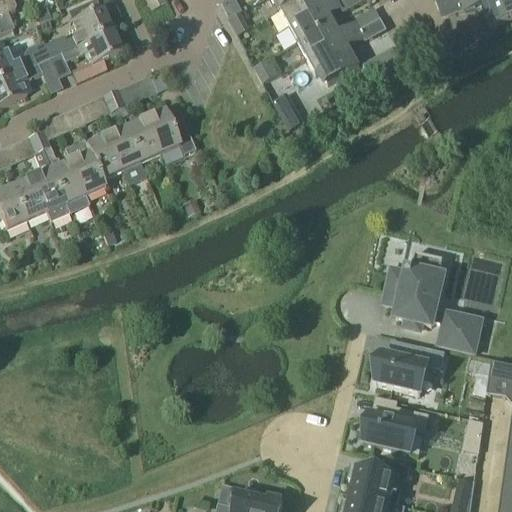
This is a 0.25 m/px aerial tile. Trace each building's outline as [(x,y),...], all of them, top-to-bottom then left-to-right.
[(9,0),(0,0),(0,6),(5,18),(12,15),(14,10),(9,0)] [(166,6),(163,0),(152,0),(158,10),(166,6)] [(270,0),(279,16),(307,0),(270,0)] [(287,31),(345,0),(327,0),(320,4),(317,0),(307,0),(279,16),(287,31)] [(296,48),(333,28),(329,20),(340,14),(342,17),(368,3),(366,0),(345,0),(287,31),(296,48)] [(437,15),(438,15),(479,0),(436,0),(433,1),(437,15)] [(511,0),(479,0),(438,15),(444,31),(450,29),(447,21),(481,9),(489,34),(511,25),(511,0)] [(19,19),(28,37),(59,22),(53,11),(38,18),(35,11),(19,19)] [(48,64),(59,58),(110,36),(100,13),(81,22),(77,12),(66,17),(70,27),(75,40),(63,45),(61,40),(41,49),(48,64)] [(296,48),(304,63),(361,33),(379,23),(373,13),(354,24),(355,26),(337,36),(333,28),(296,48)] [(346,51),(364,42),(366,45),(385,35),(379,23),(361,33),(304,63),(314,81),(320,78),(326,89),(357,72),(346,51)] [(110,36),(59,58),(63,67),(83,58),(90,71),(120,58),(110,36)] [(440,46),(445,68),(460,64),(455,43),(440,46)] [(44,55),(26,63),(10,70),(4,57),(6,56),(1,46),(0,45),(0,85),(36,70),(48,65),(47,64),(44,55)] [(393,76),(383,58),(362,70),(371,88),(372,89),(393,77),(393,76)] [(18,89),(40,79),(36,70),(0,85),(0,112),(24,102),(18,89)] [(140,85),(147,102),(155,98),(148,81),(140,85)] [(108,99),(116,116),(123,112),(116,95),(108,99)] [(108,99),(100,102),(108,119),(116,116),(108,99)] [(77,112),(68,116),(76,133),(84,129),(77,112)] [(69,136),(76,133),(68,116),(61,119),(69,136)] [(143,126),(158,160),(178,151),(182,161),(194,156),(176,116),(165,121),(163,117),(143,126)] [(139,168),(158,160),(143,126),(124,134),(139,168)] [(120,177),(139,168),(124,134),(105,143),(120,177)] [(41,137),(33,140),(41,157),(42,160),(41,161),(67,219),(87,211),(83,202),(68,167),(57,172),(50,157),(49,157),(41,137)] [(25,144),(33,161),(41,157),(33,140),(25,144)] [(99,186),(100,186),(120,177),(105,143),(84,152),(99,186)] [(84,152),(81,147),(62,155),(68,167),(83,202),(103,193),(100,186),(99,186),(84,152)] [(2,154),(0,154),(0,172),(1,175),(10,171),(2,154)] [(41,179),(29,184),(44,219),(48,227),(67,219),(41,161),(42,160),(41,157),(33,161),(41,179)] [(25,227),(44,219),(29,184),(9,193),(25,227)] [(0,226),(4,236),(25,227),(9,193),(0,197),(0,226)] [(372,234),(368,253),(381,256),(385,237),(372,234)] [(437,281),(441,265),(413,259),(409,275),(405,274),(404,279),(390,276),(383,309),(397,312),(394,324),(430,332),(431,327),(442,330),(437,352),(473,360),(480,326),(434,316),(441,282),(437,281)] [(377,366),(373,383),(376,384),(375,391),(418,401),(425,371),(439,375),(442,360),(413,353),(410,366),(386,361),(382,360),(380,367),(377,366)] [(504,403),(511,396),(511,372),(490,367),(485,401),(504,403)] [(392,426),(369,420),(362,449),(401,459),(406,437),(423,441),(428,421),(395,414),(392,426)] [(347,488),(352,489),(349,500),(396,511),(402,487),(406,488),(409,473),(383,467),(380,481),(351,474),(347,488)] [(511,492),(511,472),(504,471),(501,491),(511,492)] [(511,511),(511,492),(501,491),(498,511),(511,511)] [(223,511),(215,510),(214,511),(279,511),(281,505),(267,502),(266,506),(233,499),(230,511),(223,511)] [(342,510),(341,511),(387,511),(388,510),(396,511),(349,500),(347,511),(342,510)]
